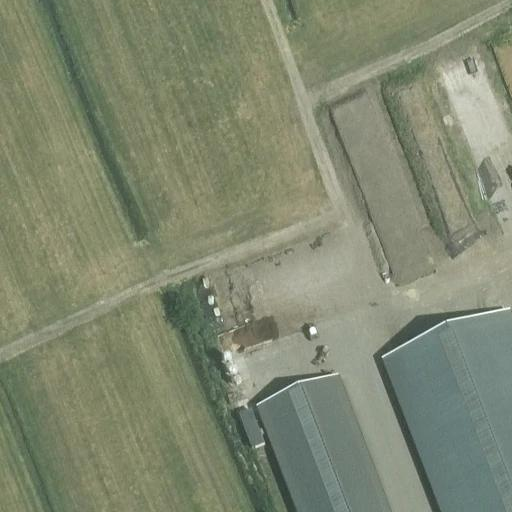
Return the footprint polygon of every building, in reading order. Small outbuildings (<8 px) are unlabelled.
[(462,72),(442,79),(468,145),(494,135),(482,104),(476,107),(462,72)] [(470,149),(494,222),(511,216),(511,189),(496,141),(470,149)] [(385,365),(441,511),(511,511),(511,335),(506,319),(385,365)] [(216,361),(220,376),(239,372),(235,356),(216,361)] [(258,414),(295,511),(386,511),(338,384),(258,414)]
